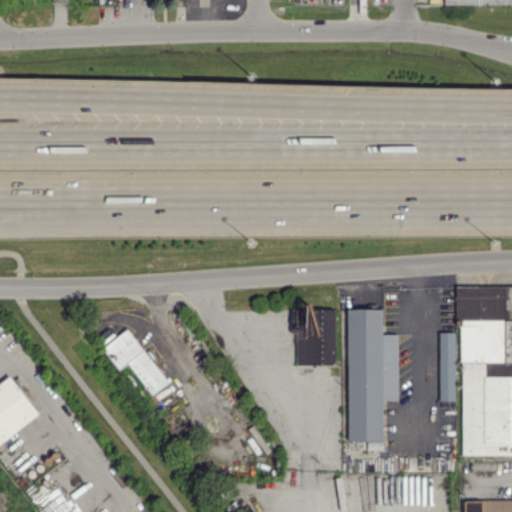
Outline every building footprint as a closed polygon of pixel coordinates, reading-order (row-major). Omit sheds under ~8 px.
[(511,285),(455,285),(455,319),(460,319),(460,455),(511,454),(511,285)] [(334,364),(333,307),(305,307),(305,308),(295,308),(295,324),(289,325),(289,333),(295,332),(296,365),(334,364)] [(347,441),(382,440),(381,400),(397,399),(397,334),(381,334),(381,308),(346,309),(347,441)] [(101,347),(118,369),(127,363),(150,395),(167,382),(127,328),(101,347)] [(439,401),(455,400),(454,331),(438,332),(439,401)] [(0,441),(38,415),(9,375),(0,381),(0,441)] [(463,511),(511,511),(511,499),(463,500),(463,511)]
